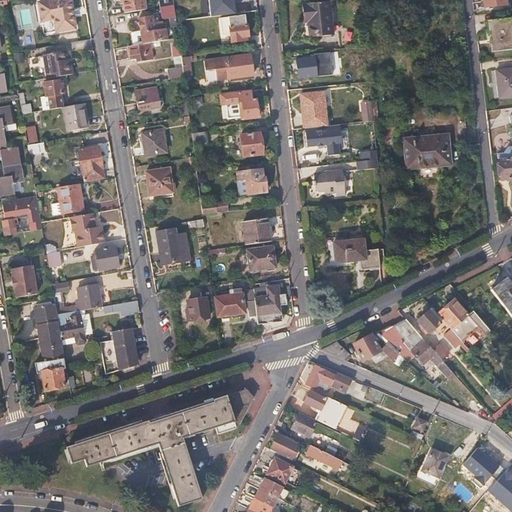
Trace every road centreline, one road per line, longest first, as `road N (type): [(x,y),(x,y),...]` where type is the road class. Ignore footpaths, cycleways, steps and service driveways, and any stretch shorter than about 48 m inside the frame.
road 1 (residential): [(95,0),(162,384)]
road 2 (residential): [(265,0),(303,336)]
road 3 (residential): [(465,0),(496,244)]
road 4 (residential): [(303,336),(313,352),(495,430),(511,446)]
road 5 (tertiary): [(496,244),(303,336)]
road 6 (residential): [(216,511),(303,336)]
road 7 (tertiary): [(162,384),(18,427)]
road 8 (tertiary): [(303,336),(162,384)]
